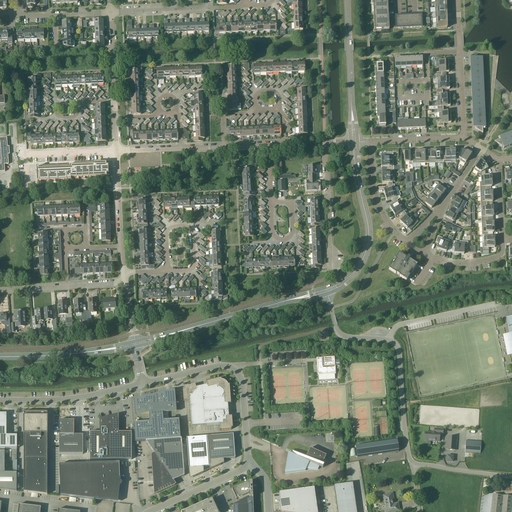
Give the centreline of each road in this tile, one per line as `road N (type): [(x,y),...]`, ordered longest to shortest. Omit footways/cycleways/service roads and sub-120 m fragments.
road 1 (unclassified): [(511,477),(413,464),(396,345),(341,335),(326,290)]
road 2 (secondary): [(326,290),(135,344)]
road 3 (secondary): [(353,141),(367,246),(352,274),(326,290)]
road 4 (unclassified): [(0,400),(75,398),(142,383)]
road 5 (secondary): [(346,0),(353,141)]
road 6 (secondary): [(135,344),(0,356)]
road 7 (residential): [(324,143),(329,270)]
road 8 (residential): [(27,187),(24,153),(115,150)]
